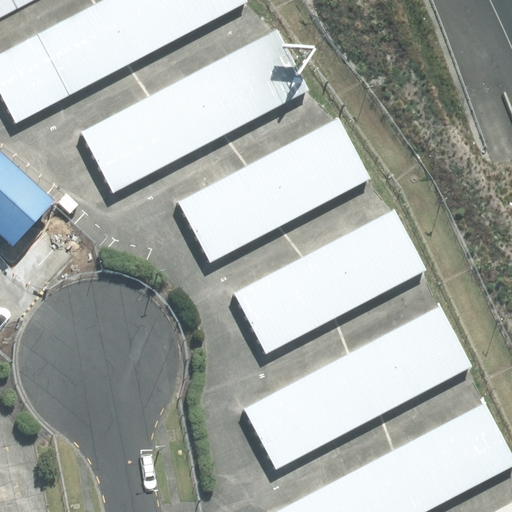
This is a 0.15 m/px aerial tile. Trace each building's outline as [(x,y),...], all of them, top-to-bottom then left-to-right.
[(236,0),(122,0),(0,66),(0,97),(21,136),(244,15),(236,0)] [(0,0),(0,24),(45,0),(0,0)] [(276,42),(83,144),(118,209),(311,107),(276,42)] [(342,132),(176,216),(208,278),(374,195),(342,132)] [(45,202),(0,163),(0,245),(4,249),(45,202)] [(392,218),(230,304),(262,364),(424,278),(392,218)] [(471,371),(441,313),(245,411),(274,470),(471,371)] [(511,470),(488,421),(304,511),(463,511),(511,488),(511,470)]
